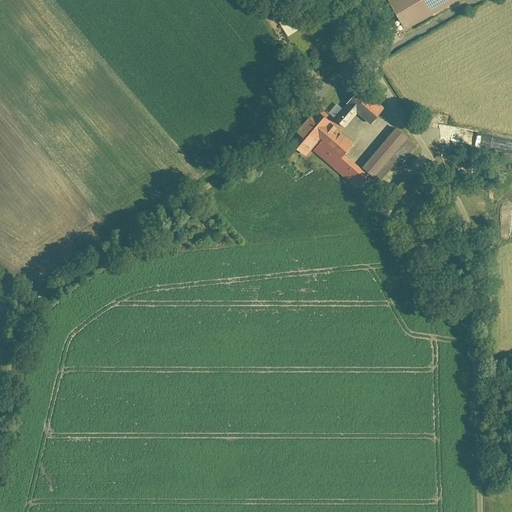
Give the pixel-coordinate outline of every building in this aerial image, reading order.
[(381,0),(400,32),(453,0),(381,0)] [(302,7),(288,17),(296,28),(310,18),(302,7)] [(308,70),(299,81),(312,91),(321,80),(308,70)] [(332,143),(356,114),(371,127),(385,110),(359,89),(345,106),(330,124),(313,109),(286,141),(309,160),(313,155),(357,191),(369,177),(379,185),(411,146),(393,132),(363,168),(332,143)] [(418,231),(407,238),(418,254),(429,247),(418,231)]
